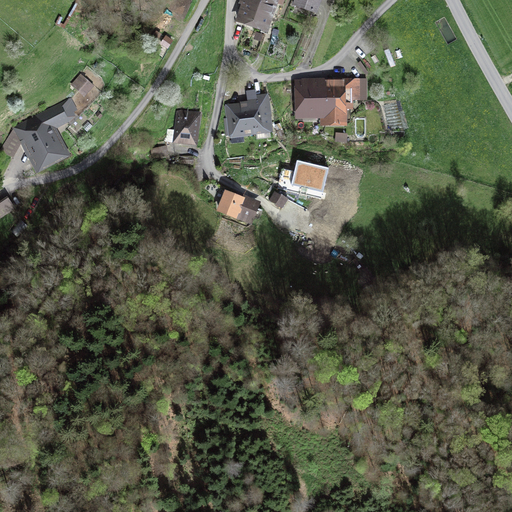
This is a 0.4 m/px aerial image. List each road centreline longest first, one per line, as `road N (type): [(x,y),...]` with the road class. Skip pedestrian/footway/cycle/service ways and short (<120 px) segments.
road 1 (unclassified): [(205,0),(150,93),(99,153),(0,192)]
road 2 (residential): [(227,53),(254,75),(323,68),(392,0)]
road 3 (residential): [(227,53),(210,165),(279,209)]
road 4 (unclassified): [(511,111),(453,0)]
